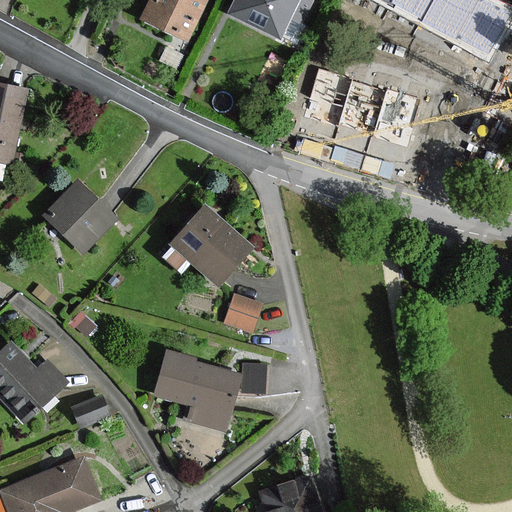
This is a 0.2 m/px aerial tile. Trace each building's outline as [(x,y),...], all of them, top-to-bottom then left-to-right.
[(204,4),(195,0),(151,0),(141,22),(187,42),(204,4)] [(234,0),(229,13),(280,38),(289,19),(300,24),(311,1),(308,0),(234,0)] [(383,0),(486,55),(509,12),(491,2),(487,0),(383,0)] [(338,76),(320,71),(308,114),(404,141),(416,98),(402,94),(367,85),(338,76)] [(27,89),(0,84),(0,160),(14,163),(27,89)] [(116,218),(75,180),(42,215),(83,253),(116,218)] [(252,247),(203,207),(169,248),(218,288),(252,247)] [(260,306),(234,296),(225,323),(251,332),(260,306)] [(34,370),(10,343),(0,352),(0,403),(19,424),(66,382),(46,360),(34,370)] [(241,375),(163,350),(149,393),(191,406),(186,423),(222,434),(241,375)] [(72,403),(79,422),(109,411),(103,392),(72,403)] [(85,459),(1,492),(9,511),(71,511),(101,500),(85,459)] [(320,511),(310,479),(262,493),(268,511),(320,511)]
